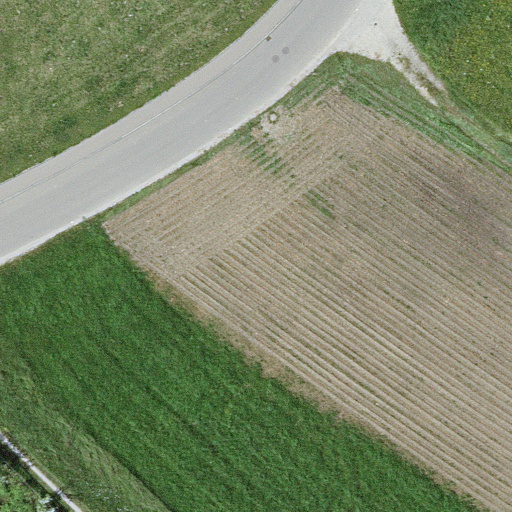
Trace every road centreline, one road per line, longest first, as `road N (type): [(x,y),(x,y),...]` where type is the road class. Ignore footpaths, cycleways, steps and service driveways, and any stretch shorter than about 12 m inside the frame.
road 1 (residential): [(0,229),(222,100),(338,0)]
road 2 (track): [(330,10),(511,166)]
